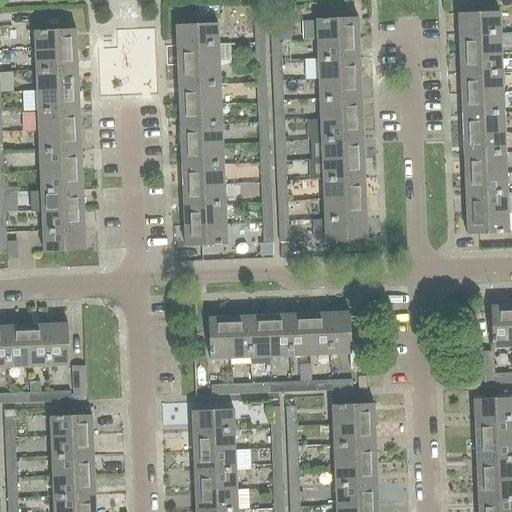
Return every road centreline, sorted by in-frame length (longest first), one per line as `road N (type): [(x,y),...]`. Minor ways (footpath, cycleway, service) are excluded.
road 1 (residential): [(134,287),(424,275)]
road 2 (residential): [(424,275),(412,18)]
road 3 (residential): [(428,511),(417,299),(424,275)]
road 4 (residential): [(134,287),(143,511)]
road 5 (residential): [(126,119),(134,287)]
road 6 (residential): [(0,293),(134,287)]
